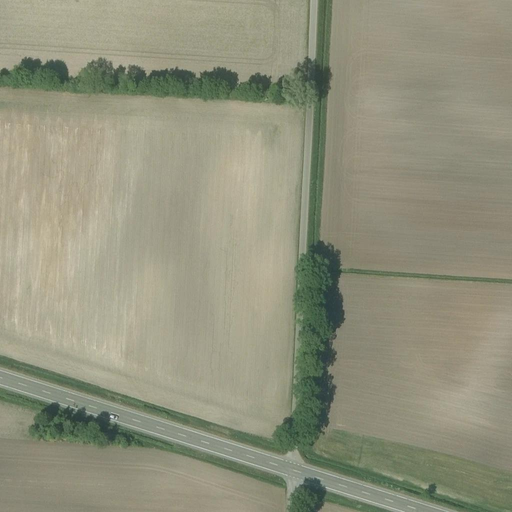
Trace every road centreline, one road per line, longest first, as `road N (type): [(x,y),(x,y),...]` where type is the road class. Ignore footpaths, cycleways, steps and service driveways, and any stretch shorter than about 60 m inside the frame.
road 1 (unclassified): [(293,470),(316,0)]
road 2 (secondary): [(0,378),(293,470)]
road 3 (secondary): [(293,470),(422,511)]
